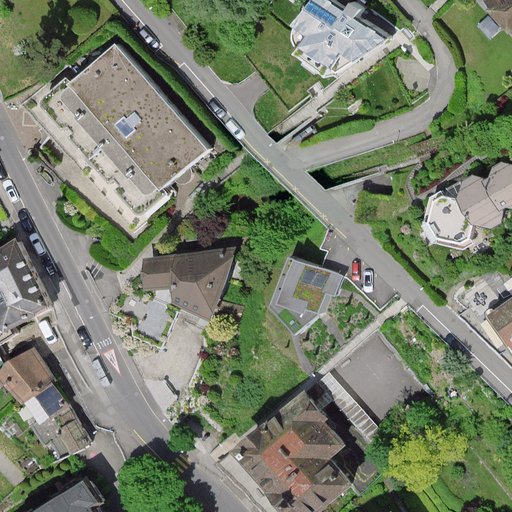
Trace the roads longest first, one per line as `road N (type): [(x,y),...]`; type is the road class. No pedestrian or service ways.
road 1 (residential): [(132,0),(270,151),(511,385)]
road 2 (residential): [(0,138),(127,398),(232,511)]
